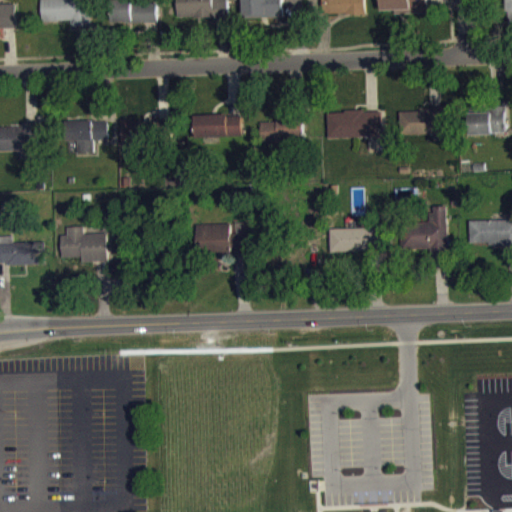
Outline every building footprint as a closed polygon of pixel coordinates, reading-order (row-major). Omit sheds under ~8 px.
[(179,0),(180,28),(230,27),(229,0),(179,0)] [(366,3),(341,3),(340,0),(323,0),(324,24),(367,23),(366,3)] [(381,0),(382,23),(429,22),(429,0),(381,0)] [(285,1),(244,1),(245,26),(285,26),(285,1)] [(42,7),(43,31),(72,30),(73,36),(93,35),(92,6),(42,7)] [(115,33),(160,32),(159,8),(114,9),(115,33)] [(0,13),(0,38),(18,39),(18,14),(0,13)] [(471,144),(507,144),(507,116),(492,117),(492,122),(470,123),(471,144)] [(401,119),(401,144),(446,143),(446,118),(401,119)] [(329,122),(329,148),(385,147),(384,121),(329,122)] [(196,126),(196,147),(243,146),(243,124),(196,126)] [(263,150),(305,149),(305,125),(277,125),(278,132),(263,132),(263,150)] [(155,155),(156,145),(167,146),(168,131),(121,130),(121,154),(155,155)] [(110,131),(70,131),(70,151),(78,151),(78,164),(96,164),(96,150),(110,150),(110,131)] [(0,135),(0,161),(22,160),(23,168),(42,168),(41,134),(0,135)] [(449,260),(448,216),(434,216),(435,233),(403,233),(403,261),(449,260)] [(511,230),(471,231),(472,255),(511,253),(511,230)] [(198,234),(198,264),(249,263),(248,243),(232,244),(232,234),(198,234)] [(86,244),(86,237),(68,237),(69,244),(62,245),(63,268),(83,267),(83,272),(110,272),(110,243),(86,244)] [(332,262),(389,261),(388,237),(332,239),(332,262)] [(0,275),(39,274),(39,252),(14,252),(14,246),(0,246),(0,275)]
